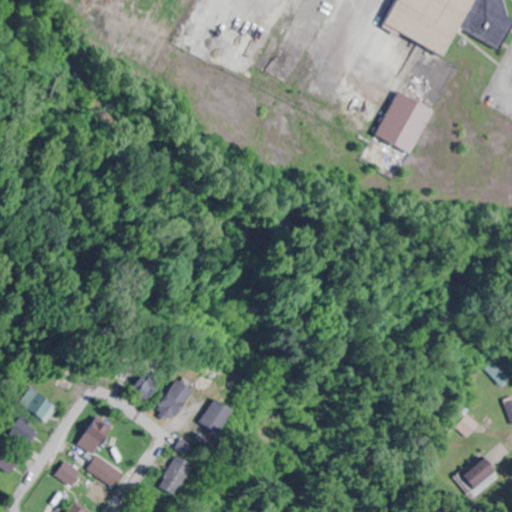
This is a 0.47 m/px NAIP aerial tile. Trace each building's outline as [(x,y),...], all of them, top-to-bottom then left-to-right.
[(458,29),(500,50),(511,29),(503,0),(397,0),(384,27),(444,57),(458,29)] [(374,136),(412,154),(433,109),(395,91),(374,136)] [(160,367),(145,360),(132,388),(147,395),(160,367)] [(165,395),(182,406),(194,390),(177,378),(165,395)] [(22,403),(43,422),(56,407),(35,388),(22,403)] [(199,422),(217,433),(232,409),(214,397),(199,422)] [(90,454),(111,429),(97,417),(75,441),(90,454)] [(0,466),(8,473),(14,465),(0,453),(0,466)]
